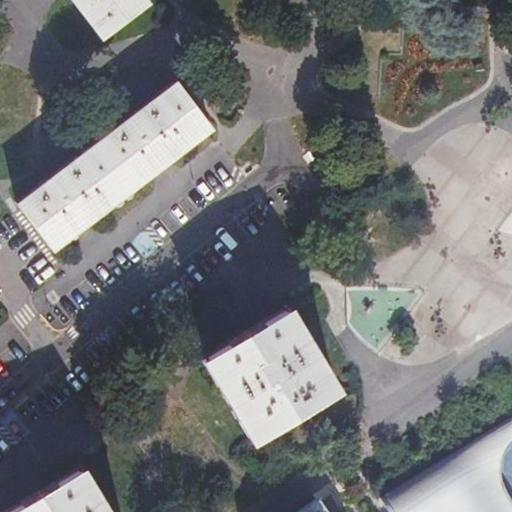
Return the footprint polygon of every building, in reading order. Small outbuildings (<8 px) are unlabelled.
[(79,0),(106,34),(149,0),(79,0)] [(214,122),(179,77),(18,202),(52,247),(74,231),(76,234),(83,228),(91,222),(88,220),(155,168),(158,171),(165,166),(172,160),(170,157),(214,122)] [(239,337),(243,345),(206,367),(254,450),(337,402),(290,319),(256,339),(250,330),(244,333),(239,337)] [(511,511),(511,411),(375,495),(385,511),(511,511)] [(23,483),(29,493),(0,509),(0,511),(105,511),(78,465),(41,487),(35,476),(29,480),(23,483)]
